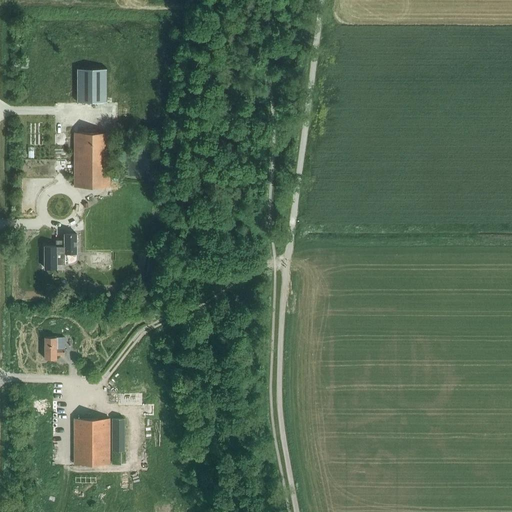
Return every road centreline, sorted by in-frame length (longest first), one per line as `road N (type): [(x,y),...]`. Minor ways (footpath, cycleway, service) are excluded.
road 1 (track): [(322,0),(282,295),(279,409),(296,511)]
road 2 (track): [(286,262),(258,267),(143,331),(103,379)]
